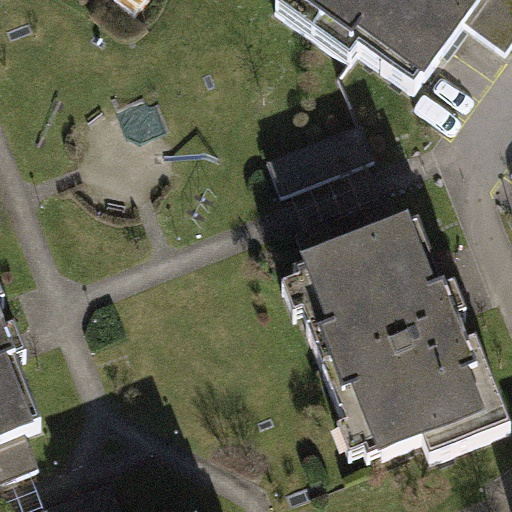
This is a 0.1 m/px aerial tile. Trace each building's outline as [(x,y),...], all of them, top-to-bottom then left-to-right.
[(511,0),(286,0),(288,1),(277,16),(359,76),(370,61),(430,106),(479,40),(511,64),(511,0)] [(369,135),(271,171),(284,206),(382,171),(369,135)] [(312,284),(287,294),(301,331),(312,327),(354,434),(342,438),(354,469),(423,442),(434,470),(511,439),(511,413),(467,297),(451,303),(427,240),(413,246),(399,210),(298,249),(312,284)] [(33,366),(0,281),(0,494),(40,479),(27,446),(44,439),(18,371),(33,366)] [(128,511),(120,491),(65,511),(128,511)]
